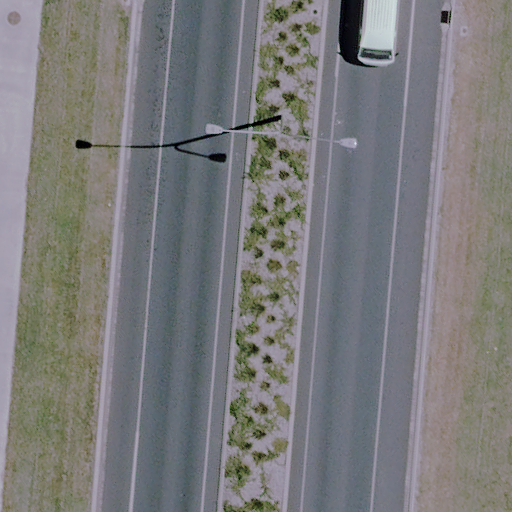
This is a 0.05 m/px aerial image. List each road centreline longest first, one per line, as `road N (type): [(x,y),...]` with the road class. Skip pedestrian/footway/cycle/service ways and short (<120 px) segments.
road 1 (secondary): [(395,0),(345,511)]
road 2 (secondary): [(167,511),(209,0)]
